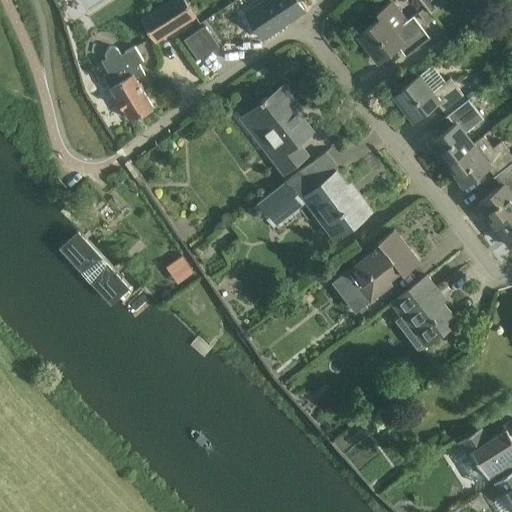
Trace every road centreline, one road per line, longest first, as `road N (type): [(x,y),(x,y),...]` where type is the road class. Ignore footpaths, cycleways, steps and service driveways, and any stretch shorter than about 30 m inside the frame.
road 1 (residential): [(303,25),(488,266),(511,274)]
road 2 (unclassified): [(122,157),(303,25)]
